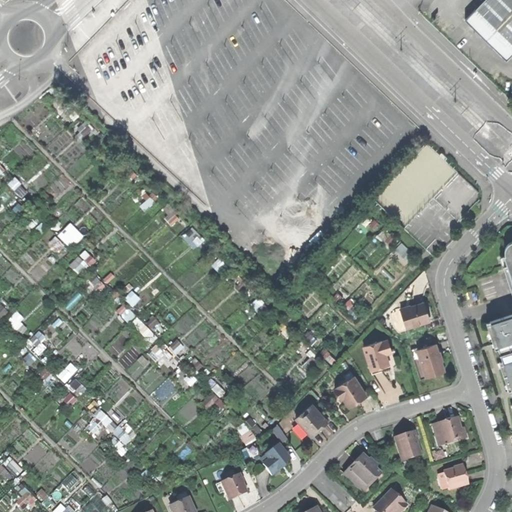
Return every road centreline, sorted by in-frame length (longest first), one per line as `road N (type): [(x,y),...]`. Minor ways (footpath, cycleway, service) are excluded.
road 1 (residential): [(317,0),(511,185)]
road 2 (residential): [(477,386),(445,289),(447,264),(511,197)]
road 3 (residential): [(477,386),(371,420),(313,472)]
road 4 (unclassified): [(511,123),(384,0)]
road 5 (residential): [(482,511),(496,484),(497,450),(477,386)]
